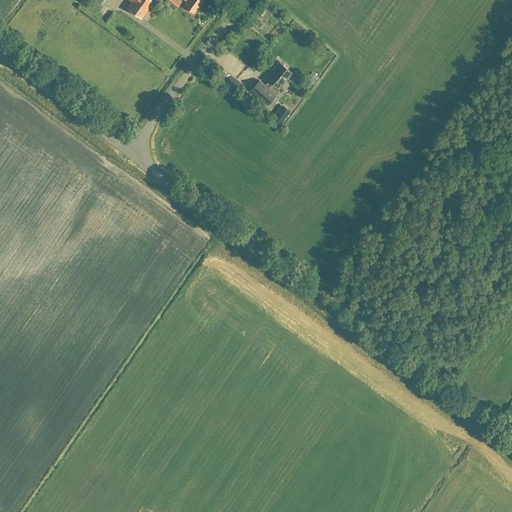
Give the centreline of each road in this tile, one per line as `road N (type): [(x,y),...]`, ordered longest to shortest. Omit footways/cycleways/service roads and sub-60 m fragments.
road 1 (unclassified): [(511,443),(128,154)]
road 2 (unclassified): [(128,154),(247,0)]
road 3 (unclassified): [(128,154),(0,56)]
